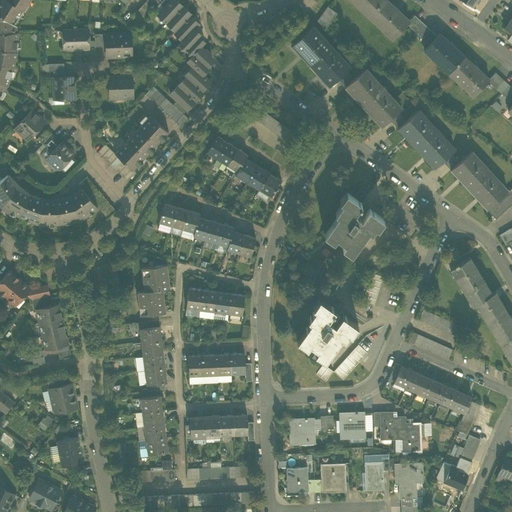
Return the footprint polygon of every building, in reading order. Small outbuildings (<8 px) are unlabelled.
[(0,32),(17,32),(17,25),(15,24),(13,23),(16,19),(18,20),(20,16),(19,15),(22,10),(24,11),(28,4),(30,0),(0,0),(1,1),(0,2),(0,32)] [(147,0),(145,2),(153,10),(160,4),(164,8),(171,0),(147,0)] [(157,15),(166,23),(182,6),(176,0),(171,0),(164,8),(157,15)] [(351,0),(394,39),(407,24),(409,22),(409,21),(399,12),(399,11),(395,8),(385,0),(351,0)] [(145,20),(153,10),(145,2),(136,12),(145,20)] [(31,6),(28,4),(24,11),(22,10),(19,15),(20,16),(18,20),(16,19),(13,23),(15,24),(17,25),(18,26),(31,6)] [(166,23),(175,31),(190,15),(191,14),(182,6),(166,23)] [(317,21),(326,28),(337,13),(327,6),(317,21)] [(174,33),(182,41),(194,28),(199,24),(190,15),(175,31),(174,33)] [(407,24),(416,33),(424,24),(415,15),(409,21),(409,22),(407,24)] [(437,36),(424,24),(416,33),(429,45),(437,36)] [(294,44),(313,64),(331,47),(312,27),(294,44)] [(190,63),(193,66),(202,75),(209,68),(208,66),(212,61),(207,56),(210,53),(206,49),(203,52),(198,48),(204,42),(199,36),(201,34),(194,28),(182,41),(179,44),(191,55),(194,58),(190,63)] [(63,30),(63,50),(89,49),(89,41),(88,29),(63,30)] [(0,81),(7,85),(8,85),(14,67),(17,52),(18,32),(17,32),(0,32),(0,81)] [(106,46),(107,57),(117,57),(117,54),(121,54),(123,51),(131,51),(131,33),(106,34),(106,46)] [(424,50),(449,73),(464,56),(454,46),(451,43),(450,43),(440,33),(437,36),(429,45),(424,50)] [(95,34),(95,41),(95,46),(106,46),(106,34),(95,34)] [(349,67),(331,47),(313,64),(331,84),(337,78),(345,70),(349,67)] [(475,66),(464,56),(449,73),(473,96),(488,81),(489,79),(479,69),(475,65),(475,66)] [(48,71),(53,71),(61,71),(64,69),(64,63),(48,64),(48,71)] [(185,75),(186,76),(202,91),(210,82),(202,75),(193,66),(185,75)] [(347,85),(365,105),(383,88),(365,68),(354,79),(347,85)] [(337,78),(341,83),(350,75),(345,70),(337,78)] [(511,87),(508,84),(495,72),(489,79),(488,81),(500,92),(511,103),(511,87)] [(354,79),(350,75),(341,83),(345,87),(347,85),(354,79)] [(53,77),(54,97),(54,99),(63,99),(67,99),(67,96),(75,96),(74,76),(64,77),(53,77)] [(110,94),(110,98),(132,98),(132,77),(132,76),(122,76),(109,77),(110,86),(109,86),(107,88),(107,92),(109,94),(110,94)] [(186,76),(178,85),(195,101),(203,92),(202,91),(186,76)] [(187,109),(195,101),(178,85),(170,94),(177,100),(187,109)] [(145,95),(180,127),(188,118),(183,114),(173,104),(153,86),(145,95)] [(402,108),(383,88),(365,105),(384,125),(390,119),(398,112),(402,108)] [(173,104),(183,114),(187,109),(177,100),(173,104)] [(251,116),(256,120),(262,111),(257,107),(251,116)] [(15,128),(28,140),(45,122),(32,110),(15,128)] [(398,128),(434,168),(442,161),(451,153),(454,150),(418,110),(406,120),(398,128)] [(244,126),(251,116),(243,111),(236,121),(244,126)] [(267,114),(262,111),(256,120),(261,123),(267,114)] [(390,119),(394,124),(402,116),(398,112),(390,119)] [(272,118),(267,114),(261,123),(266,127),(272,118)] [(138,127),(138,128),(156,145),(161,140),(161,141),(166,136),(165,135),(168,132),(150,115),(142,124),(142,123),(138,127)] [(406,120),(402,116),(394,124),(398,128),(406,120)] [(277,121),(272,118),(266,127),(271,130),(277,121)] [(282,125),(277,121),(271,130),(276,134),(282,125)] [(287,128),(282,125),(276,134),(281,137),(287,128)] [(126,140),(127,140),(145,157),(149,153),(150,154),(154,148),(156,145),(138,128),(131,136),(130,135),(126,140)] [(292,131),(287,128),(281,137),(286,140),(292,131)] [(60,143),(51,134),(46,130),(37,139),(42,144),(47,148),(52,152),(60,143)] [(297,135),(292,131),(286,140),(291,144),(297,135)] [(302,138),(297,135),(291,144),(295,147),(302,138)] [(207,152),(217,158),(227,142),(217,136),(207,152)] [(142,160),(145,157),(127,140),(119,149),(119,148),(114,153),(133,170),(137,165),(138,166),(143,161),(142,160)] [(61,168),(65,172),(75,161),(71,157),(70,156),(70,150),(70,149),(62,142),(60,143),(52,152),(47,148),(41,155),(46,160),(50,159),(52,161),(52,165),(56,169),(60,169),(61,168)] [(227,142),(217,158),(227,165),(237,148),(227,142)] [(97,152),(128,181),(135,172),(105,144),(97,152)] [(227,165),(237,171),(246,158),(247,155),(237,148),(227,165)] [(450,170),(487,209),(507,191),(507,190),(471,151),(459,162),(450,170)] [(442,161),(446,165),(455,157),(451,153),(442,161)] [(459,162),(455,157),(446,165),(450,170),(459,162)] [(224,171),(227,165),(217,158),(213,164),(224,171)] [(235,174),(247,182),(257,165),(246,158),(237,171),(235,174)] [(247,182),(259,189),(269,172),(257,165),(247,182)] [(281,180),(269,172),(259,189),(271,197),(281,180)] [(0,198),(5,202),(17,187),(18,185),(13,181),(13,180),(9,174),(0,180),(0,198)] [(78,184),(82,189),(91,181),(87,177),(78,184)] [(82,189),(86,193),(95,186),(91,181),(82,189)] [(86,193),(90,198),(99,190),(95,186),(86,193)] [(22,191),(17,187),(5,202),(3,204),(11,210),(9,213),(15,215),(15,214),(20,216),(29,193),(22,190),(22,191)] [(76,193),(70,196),(79,215),(79,216),(87,212),(90,215),(94,211),(93,210),(97,207),(81,188),(76,193)] [(496,219),(511,203),(511,191),(510,190),(508,189),(507,190),(507,191),(487,209),(496,219)] [(90,198),(94,202),(103,195),(99,190),(90,198)] [(342,247),(352,254),(369,230),(371,232),(376,226),(378,228),(384,219),(369,208),(362,218),(354,213),(362,203),(346,192),(340,201),(343,202),(335,213),(338,215),(324,234),(334,241),(337,237),(345,243),(342,247)] [(36,196),(29,193),(20,216),(25,218),(24,219),(30,221),(31,218),(40,219),(42,200),(42,198),(36,197),(36,196)] [(94,202),(98,207),(107,199),(103,195),(94,202)] [(64,198),(56,199),(60,223),(65,222),(65,223),(71,223),(70,219),(79,215),(70,196),(64,199),(64,198)] [(48,201),(42,200),(40,219),(39,222),(49,223),(49,226),(55,225),(55,224),(60,223),(56,199),(49,200),(48,201)] [(98,207),(102,211),(110,204),(107,199),(98,207)] [(158,229),(169,232),(177,207),(165,203),(159,222),(160,222),(158,229)] [(114,209),(110,204),(102,211),(105,216),(114,209)] [(169,232),(181,235),(188,210),(177,207),(169,232)] [(192,238),(193,236),(199,217),(200,213),(188,210),(181,235),(192,238)] [(193,236),(205,239),(210,221),(199,217),(193,236)] [(205,239),(216,242),(222,224),(210,221),(205,239)] [(216,242),(228,245),(232,231),(233,227),(222,224),(216,242)] [(227,249),(238,253),(244,234),(232,231),(228,245),(227,249)] [(506,245),(511,241),(505,231),(500,234),(506,245)] [(256,237),(244,234),(238,253),(250,256),(256,237)] [(476,303),(484,317),(504,306),(495,291),(491,293),(470,257),(458,263),(457,262),(454,264),(455,265),(450,268),(472,305),(476,303)] [(138,294),(140,316),(165,313),(162,289),(169,288),(167,264),(141,268),(145,293),(138,294)] [(0,291),(5,296),(19,279),(9,270),(1,279),(0,280),(0,291)] [(371,273),(370,278),(381,282),(383,276),(371,273)] [(370,278),(368,284),(379,288),(381,282),(370,278)] [(16,305),(26,293),(30,288),(26,285),(26,282),(23,283),(19,279),(5,296),(8,299),(8,303),(13,303),(16,305)] [(368,284),(366,290),(377,293),(379,288),(368,284)] [(30,297),(33,299),(47,296),(50,295),(48,285),(38,287),(39,292),(36,295),(34,296),(30,297)] [(30,289),(30,288),(26,293),(30,297),(34,296),(36,295),(39,292),(38,287),(30,289)] [(186,307),(200,309),(203,289),(189,287),(186,307)] [(200,309),(214,311),(217,291),(203,289),(200,309)] [(366,290),(364,295),(376,299),(377,293),(366,290)] [(214,311),(228,313),(230,292),(217,291),(214,311)] [(245,294),(230,292),(228,313),(242,315),(245,294)] [(364,295),(362,301),(374,305),(376,299),(364,295)] [(49,301),(47,296),(33,299),(31,299),(34,310),(37,309),(37,308),(45,306),(45,302),(49,301)] [(316,353),(325,359),(342,336),(345,338),(349,332),(351,334),(357,325),(342,314),(335,324),(328,319),(335,309),(320,298),(314,307),(316,308),(309,319),(311,321),(298,340),(307,347),(310,342),(318,348),(316,353)] [(39,319),(40,322),(61,317),(58,303),(45,306),(37,308),(37,309),(37,311),(36,313),(37,318),(39,319)] [(511,319),(504,306),(484,317),(511,363),(511,319)] [(199,317),(213,319),(214,311),(200,309),(199,317)] [(419,319),(424,321),(429,312),(423,309),(419,319)] [(228,313),(214,311),(213,319),(227,321),(228,313)] [(424,321),(430,324),(434,314),(429,312),(424,321)] [(430,324),(435,326),(440,317),(434,314),(430,324)] [(42,333),(43,335),(64,331),(61,317),(40,322),(40,324),(39,327),(40,331),(42,333)] [(435,326),(441,329),(445,319),(440,317),(435,326)] [(441,329),(447,331),(451,322),(445,319),(441,329)] [(138,322),(139,329),(140,329),(139,328),(158,326),(157,320),(138,322)] [(447,331),(452,334),(457,324),(451,322),(447,331)] [(452,334),(458,336),(462,327),(457,324),(452,334)] [(140,329),(141,342),(162,340),(160,326),(158,326),(139,328),(140,329)] [(68,344),(64,331),(43,335),(43,338),(42,340),(43,345),(45,347),(46,349),(68,344)] [(408,341),(414,344),(418,334),(413,331),(408,341)] [(414,344),(420,346),(424,336),(418,334),(414,344)] [(420,346),(425,349),(430,339),(424,336),(420,346)] [(425,349),(431,351),(435,341),(430,339),(425,349)] [(141,342),(143,356),(163,353),(162,340),(141,342)] [(431,351),(437,354),(441,344),(435,341),(431,351)] [(57,347),(59,358),(71,356),(68,344),(57,347)] [(437,354),(442,356),(447,346),(441,344),(437,354)] [(358,345),(354,349),(363,357),(367,353),(358,345)] [(442,356),(448,359),(452,349),(447,346),(442,356)] [(354,349),(350,354),(359,362),(363,357),(354,349)] [(31,352),(33,364),(45,362),(42,350),(31,352)] [(143,356),(145,370),(165,367),(163,353),(143,356)] [(217,374),(231,374),(230,353),(216,354),(217,374)] [(245,353),(230,353),(231,374),(245,373),(245,365),(245,363),(245,353)] [(316,353),(312,357),(322,364),(325,359),(316,353)] [(189,375),(203,375),(202,354),(188,355),(189,375)] [(203,375),(217,374),(216,354),(202,354),(203,375)] [(350,354),(346,358),(355,366),(359,362),(350,354)] [(138,371),(145,370),(143,356),(135,357),(137,371),(138,371)] [(346,358),(342,362),(351,370),(355,366),(346,358)] [(342,362),(338,367),(347,375),(351,370),(342,362)] [(388,379),(394,381),(401,365),(395,363),(388,379)] [(316,374),(321,377),(328,368),(323,364),(316,374)] [(393,382),(405,387),(413,370),(401,365),(394,381),(393,382)] [(167,381),(165,367),(145,370),(147,384),(165,382),(167,381)] [(338,367),(334,371),(343,379),(347,375),(338,367)] [(333,371),(328,368),(321,377),(326,381),(333,371)] [(140,385),(147,384),(145,370),(138,371),(140,385)] [(405,387),(417,392),(425,375),(413,370),(405,387)] [(231,374),(217,374),(217,382),(231,381),(231,374)] [(203,375),(189,375),(189,383),(203,382),(203,375)] [(417,392),(429,397),(436,380),(425,375),(417,392)] [(48,382),(49,387),(61,385),(60,379),(48,382)] [(429,397),(441,403),(448,386),(436,380),(429,397)] [(49,387),(52,400),(74,395),(74,392),(72,392),(72,390),(73,388),(71,382),(61,385),(49,387)] [(147,384),(148,390),(165,388),(165,382),(147,384)] [(441,403),(452,408),(460,391),(448,386),(441,403)] [(0,406),(5,411),(13,402),(0,390),(0,406)] [(472,396),(460,391),(452,408),(464,413),(466,410),(468,405),(470,400),(472,396)] [(140,397),(142,411),(163,409),(161,394),(140,397)] [(75,397),(74,395),(52,400),(54,409),(57,411),(77,407),(76,401),(74,400),(73,397),(75,397)] [(470,400),(468,405),(478,410),(480,404),(470,400)] [(468,405),(466,410),(476,414),(478,410),(468,405)] [(142,411),(144,425),(164,422),(163,409),(142,411)] [(464,413),(463,415),(473,419),(476,414),(466,410),(464,413)] [(144,425),(142,411),(134,412),(136,426),(137,426),(144,425)] [(402,438),(402,451),(422,450),(421,423),(413,423),(405,424),(405,418),(405,416),(397,417),(393,417),(392,411),(386,412),(386,422),(380,422),(380,425),(381,439),(395,438),(402,438)] [(37,424),(44,429),(53,417),(46,412),(37,424)] [(340,413),(341,438),(351,437),(351,434),(364,434),(363,412),(340,413)] [(373,412),(374,425),(380,425),(380,422),(386,422),(386,412),(373,412)] [(247,414),(233,415),(234,433),(248,433),(247,422),(247,414)] [(220,434),(234,433),(233,415),(222,415),(219,416),(220,434)] [(463,415),(461,420),(471,424),(473,419),(463,415)] [(191,424),(191,435),(205,435),(206,435),(205,416),(191,417),(191,424)] [(206,435),(220,434),(219,416),(205,416),(206,435)] [(314,433),(314,426),(313,418),(289,419),(290,443),(301,443),(301,440),(314,440),(314,433)] [(461,420),(459,425),(469,429),(471,424),(461,420)] [(144,425),(146,439),(166,436),(164,422),(144,425)] [(144,425),(137,426),(138,440),(146,439),(144,425)] [(467,434),(469,429),(459,425),(456,430),(457,430),(459,431),(466,434),(467,434)] [(445,434),(439,434),(440,443),(451,442),(451,430),(445,430),(445,434)] [(206,442),(205,435),(191,435),(191,436),(193,436),(193,441),(195,442),(201,442),(202,443),(204,443),(206,442)] [(460,457),(471,461),(480,439),(469,435),(460,457)] [(56,440),(62,465),(83,461),(78,436),(56,440)] [(166,436),(146,439),(147,453),(168,451),(166,436)] [(140,454),(147,453),(146,439),(138,440),(140,454)] [(460,471),(466,474),(467,469),(469,470),(472,462),(471,461),(460,457),(456,466),(458,467),(456,472),(459,473),(460,471)] [(507,475),(511,477),(511,460),(505,457),(498,474),(506,477),(507,475)] [(171,458),(161,458),(162,467),(171,467),(171,458)] [(365,461),(366,490),(384,489),(383,469),(383,461),(365,461)] [(444,481),(451,465),(443,461),(435,478),(444,481)] [(322,491),(322,492),(347,491),(346,462),(321,463),(321,479),(322,491)] [(399,479),(400,497),(401,497),(413,497),(416,497),(415,476),(422,476),(422,462),(395,464),(395,479),(399,479)] [(456,466),(451,464),(451,465),(444,481),(444,482),(462,489),(462,487),(464,488),(466,482),(465,482),(468,474),(466,474),(460,471),(459,473),(456,472),(458,467),(456,466)] [(287,489),(299,489),(308,489),(308,479),(307,467),(286,468),(287,489)] [(37,505),(45,508),(46,506),(51,508),(53,503),(55,500),(58,499),(57,496),(61,488),(60,488),(59,490),(53,487),(52,484),(39,478),(29,497),(36,501),(37,505)] [(0,485),(0,508),(4,510),(4,511),(6,507),(8,508),(11,501),(10,500),(13,493),(0,485)] [(212,493),(206,493),(206,504),(212,504),(218,504),(218,493),(212,493)] [(92,511),(96,506),(72,494),(63,511),(92,511)] [(140,507),(152,506),(152,495),(140,496),(140,507)] [(401,497),(401,506),(413,506),(413,497),(401,497)] [(42,511),(56,511),(60,506),(53,503),(51,508),(46,506),(45,508),(42,511)]
